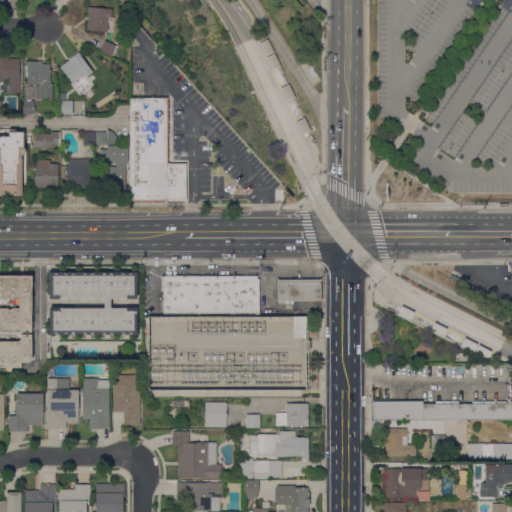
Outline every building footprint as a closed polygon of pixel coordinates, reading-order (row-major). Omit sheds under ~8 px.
[(112,9),(111,18),(108,18),(107,28),(108,28),(108,30),(107,30),(106,32),(87,30),(88,18),(86,18),(87,7),(112,9)] [(273,52),(265,56),(258,43),(266,39),(273,52)] [(111,57),(99,51),(104,40),(116,46),(111,57)] [(92,72),(85,77),(84,75),(72,84),(60,68),(69,60),(69,59),(78,52),(92,72)] [(265,57),(273,53),(279,66),(271,70),(265,57)] [(19,93),(9,93),(9,79),(4,79),(4,82),(0,82),(0,58),(11,58),(11,59),(19,59),(19,93)] [(42,61),(42,64),(49,64),(49,83),(52,83),(52,99),(35,99),(35,85),(25,85),(25,68),(26,68),(26,61),(42,61)] [(294,97),(285,101),(279,88),(288,84),(294,97)] [(130,98),(166,98),(166,100),(167,100),(168,100),(168,163),(182,163),(183,165),(185,165),(185,200),(130,200),(130,98)] [(34,101),(34,114),(22,114),(22,101),(26,101),(26,99),(30,99),(30,101),(31,101),(34,101)] [(72,101),(72,114),(60,114),(60,101),(72,101)] [(309,131),(302,135),(295,122),(303,118),(309,131)] [(0,137),(8,137),(8,130),(14,130),(14,132),(23,132),(23,148),(25,148),(25,155),(21,155),(21,196),(12,196),(12,195),(3,195),(3,196),(0,196),(0,137)] [(95,145),(95,132),(106,132),(106,130),(108,131),(111,132),(114,135),(116,138),(117,142),(117,145),(95,145)] [(60,145),(52,145),(52,148),(46,148),(46,149),(41,149),(41,148),(34,148),(34,134),(50,134),(50,132),(58,132),(58,133),(60,133),(60,145)] [(94,145),(82,145),(82,132),(94,132),(94,145)] [(127,146),(127,164),(125,164),(125,188),(113,188),(113,187),(101,186),(101,167),(116,167),(116,164),(100,164),(100,150),(106,150),(107,146),(127,146)] [(89,158),(89,185),(66,185),(66,166),(67,166),(68,158),(89,158)] [(58,189),(46,189),(46,188),(34,188),(34,167),(36,167),(36,160),(50,160),(50,164),(58,164),(58,189)] [(54,272),(54,274),(73,275),(73,272),(83,272),(83,274),(92,274),(92,272),(102,272),(102,273),(111,273),(111,272),(121,272),(121,274),(130,274),(130,272),(136,272),(136,299),(110,299),(110,308),(137,308),(137,335),(49,335),(49,308),(104,308),(104,299),(48,299),(48,272),(54,272)] [(0,275),(6,275),(6,276),(11,276),(11,275),(18,275),(18,276),(23,276),(23,275),(29,275),(29,276),(31,276),(31,333),(0,333),(0,275)] [(255,276),(255,279),(257,279),(257,313),(162,313),(162,287),(160,287),(160,276),(255,276)] [(319,279),(319,300),(291,300),(291,303),(276,303),(276,279),(319,279)] [(396,314),(400,306),(412,312),(408,320),(396,314)] [(293,317),(305,318),(305,338),(300,338),(300,340),(297,340),(297,338),(293,338),(293,317)] [(428,331),(432,323),(445,329),(441,337),(428,331)] [(0,368),(0,340),(3,340),(3,342),(9,342),(9,341),(14,340),(14,342),(18,342),(18,341),(20,341),(20,335),(31,335),(31,361),(28,363),(20,363),(21,368),(19,368),(0,368)] [(459,346),(463,338),(475,344),(472,352),(459,346)] [(489,351),(485,359),(472,353),(476,345),(489,351)] [(124,425),(124,412),(113,412),(112,376),(139,375),(140,420),(140,425),(124,425)] [(78,423),(67,422),(67,429),(46,429),(46,423),(47,423),(47,379),(69,379),(69,390),(78,390),(78,423)] [(109,429),(89,429),(89,420),(82,420),(82,379),(98,379),(98,381),(109,381),(109,429)] [(43,394),(43,425),(28,425),(28,432),(8,432),(8,416),(16,416),(16,394),(43,394)] [(422,401),(422,404),(511,404),(511,420),(373,420),(373,401),(422,401)] [(205,402),(226,403),(226,427),(205,427),(205,402)] [(308,404),(308,427),(275,426),(275,413),(286,413),(286,404),(308,404)] [(259,415),(259,428),(246,428),(246,415),(259,415)] [(406,429),(406,433),(408,433),(408,437),(406,437),(406,445),(415,445),(415,456),(386,456),(386,449),(385,449),(385,438),(384,438),(384,429),(406,429)] [(189,432),(189,443),(196,443),(196,442),(216,443),(216,464),(221,464),(221,478),(177,477),(178,446),(172,446),(172,431),(189,432)] [(250,436),(257,436),(257,434),(279,434),(279,431),(295,431),(295,437),(303,437),(303,438),(308,438),(308,459),(301,459),(301,457),(272,457),(272,455),(257,455),(257,454),(250,454),(250,436)] [(445,436),(445,449),(431,449),(431,436),(445,436)] [(511,443),(511,459),(467,459),(467,443),(511,443)] [(239,459),(248,459),(248,458),(252,458),(252,461),(268,460),(268,473),(252,473),(252,479),(239,479),(239,459)] [(281,478),(269,478),(269,461),(282,461),(281,478)] [(511,464),(482,465),(483,483),(477,484),(478,497),(494,497),(494,482),(511,481),(511,464)] [(426,469),(426,491),(416,491),(416,498),(384,498),(384,469),(426,469)] [(227,479),(237,479),(237,481),(237,490),(227,490),(227,481),(227,479)] [(258,481),(258,495),(256,495),(256,498),(246,498),(246,495),(244,495),(244,481),(258,481)] [(223,482),(223,498),(219,498),(219,511),(192,511),(192,501),(176,501),(176,482),(223,482)] [(25,511),(25,491),(40,491),(40,484),(56,484),(56,489),(55,489),(55,511),(25,511)] [(124,484),(124,496),(123,496),(123,511),(96,511),(96,484),(124,484)] [(74,489),(74,485),(90,485),(90,500),(89,500),(89,506),(86,506),(86,511),(59,511),(59,489),(74,489)] [(458,500),(458,499),(455,499),(455,485),(470,485),(470,500),(458,500)] [(295,486),(295,488),(307,488),(307,492),(308,493),(308,496),(307,497),(307,511),(253,511),(253,509),(267,509),(267,511),(277,511),(277,505),(276,505),(276,502),(274,502),(274,489),(276,489),(276,486),(295,486)] [(429,492),(429,501),(418,501),(418,491),(429,492)] [(21,511),(0,511),(0,501),(6,501),(6,493),(21,492),(21,511)] [(405,503),(405,511),(384,511),(384,503),(405,503)] [(483,511),(505,511),(506,503),(490,503),(490,511),(483,511)]
